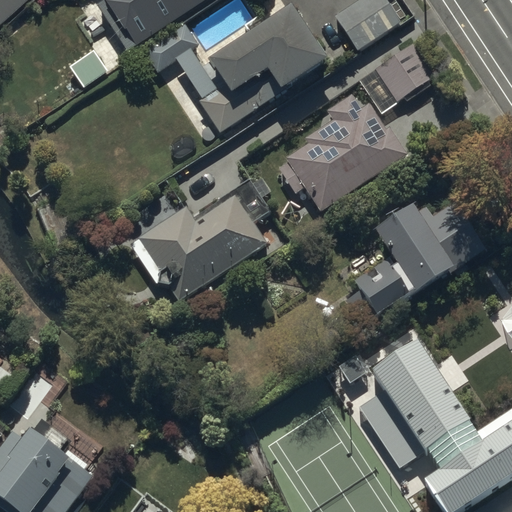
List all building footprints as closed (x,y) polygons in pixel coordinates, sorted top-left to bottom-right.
[(0,0),(0,30),(33,0),(0,0)] [(103,0),(107,5),(98,11),(128,56),(213,0),(103,0)] [(399,28),(381,0),(368,0),(335,22),(357,55),(399,28)] [(326,69),(290,12),(207,67),(223,91),(199,106),(221,138),(326,69)] [(198,51),(184,31),(144,57),(157,77),(198,51)] [(436,82),(414,50),(359,85),(380,117),(436,82)] [(106,76),(93,57),(70,73),(83,92),(106,76)] [(320,218),(406,160),(389,135),(386,137),(369,112),(361,117),(352,102),(327,119),(332,126),(305,145),(309,150),(287,165),(289,169),(280,176),(296,200),(304,194),(320,218)] [(439,171),(461,202),(500,174),(478,143),(439,171)] [(193,223),(186,212),(140,243),(179,306),(265,248),(253,228),(270,216),(261,201),(270,195),(261,181),(252,187),(250,185),(193,223)] [(353,284),(377,323),(414,300),(416,302),(454,279),(448,270),(480,250),(455,210),(431,225),(425,214),(415,220),(413,217),(405,222),(402,217),(383,229),(386,233),(375,239),(389,262),(353,284)] [(498,511),(511,503),(511,365),(494,337),(448,366),(466,393),(441,409),(446,417),(435,424),(467,472),(406,511),(498,511)] [(25,446),(13,437),(0,453),(0,511),(1,511),(71,511),(75,508),(80,511),(81,511),(99,489),(58,459),(67,448),(50,435),(42,446),(31,438),(25,446)] [(111,500),(111,501),(103,511),(120,511),(123,508),(111,500)]
